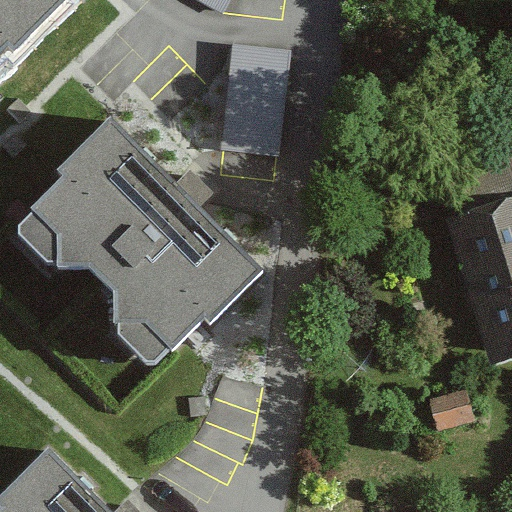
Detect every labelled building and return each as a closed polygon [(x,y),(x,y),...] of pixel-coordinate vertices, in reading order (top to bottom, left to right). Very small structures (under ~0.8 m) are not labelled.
[(0,0),(0,51),(8,59),(59,6),(52,0),(0,0)] [(223,0),(188,0),(215,15),(223,0)] [(282,54),(227,48),(214,151),(269,158),(282,54)] [(3,240),(39,274),(76,273),(106,301),(105,342),(145,379),(197,324),(206,333),(258,280),(97,127),(47,179),(54,187),(3,240)] [(511,174),(511,133),(428,159),(446,217),(432,221),(479,374),(511,363),(511,202),(509,203),(501,178),(511,174)] [(460,422),(453,398),(424,406),(431,430),(460,422)] [(0,511),(94,511),(37,457),(0,496),(0,511)]
